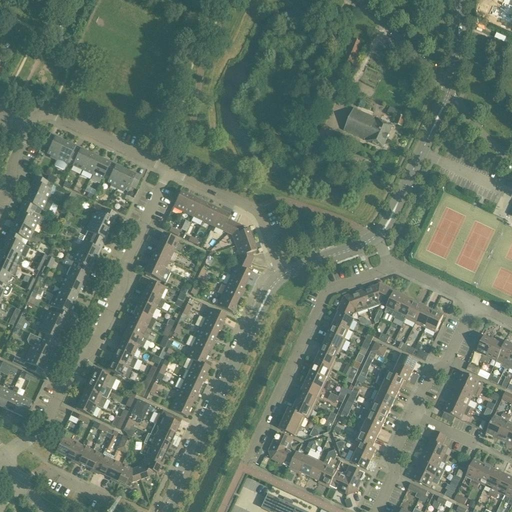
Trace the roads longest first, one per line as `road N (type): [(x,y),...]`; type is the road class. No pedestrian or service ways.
road 1 (residential): [(6,457),(35,436),(75,364),(93,348),(171,170)]
road 2 (tertiary): [(163,511),(268,290),(283,275)]
road 3 (residential): [(244,462),(325,292),(393,267)]
road 4 (residential): [(283,275),(258,210),(171,170)]
road 5 (tertiary): [(376,236),(448,91)]
road 6 (residential): [(171,170),(49,113),(29,126)]
road 7 (residential): [(448,91),(348,0)]
road 8 (residential): [(412,413),(472,305)]
